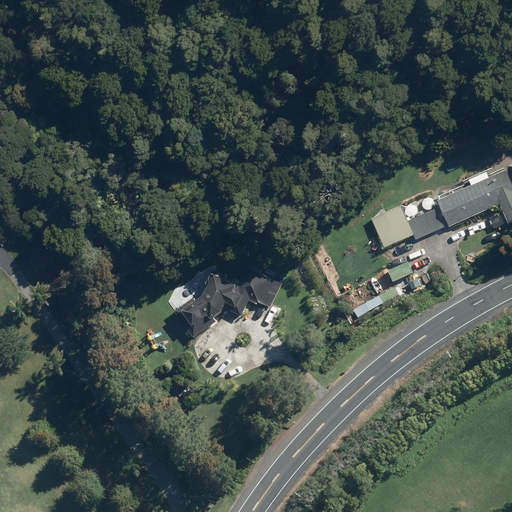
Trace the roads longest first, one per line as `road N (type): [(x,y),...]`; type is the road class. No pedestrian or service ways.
road 1 (secondary): [(255,511),(357,392),(451,321),(511,289)]
road 2 (unknown): [(169,511),(159,475),(0,254)]
